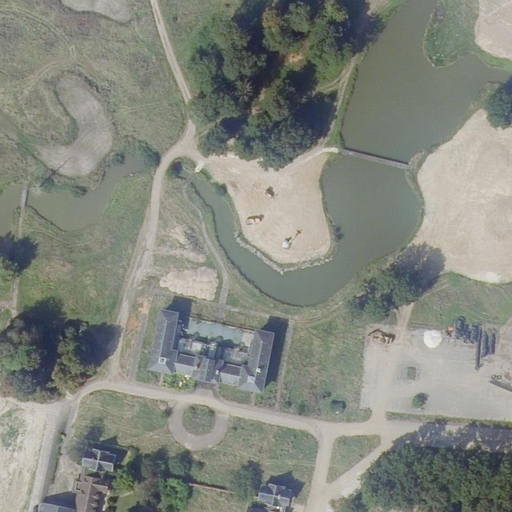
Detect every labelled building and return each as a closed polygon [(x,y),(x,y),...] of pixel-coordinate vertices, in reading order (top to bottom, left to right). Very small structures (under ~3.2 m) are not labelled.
[(155,369),(267,392),(277,337),(260,333),(253,368),(173,354),(181,317),(164,314),(155,369)] [(195,341),(192,355),(222,361),(225,348),(195,341)] [(99,455),(91,453),(88,466),(111,470),(118,472),(121,459),(110,456),(111,453),(99,451),(99,455)] [(111,470),(88,466),(79,510),(79,511),(102,511),(106,493),(113,494),(115,479),(109,478),(111,470)] [(273,490),(267,489),(265,501),(271,502),(289,506),(292,493),(283,491),(284,488),(273,486),(273,490)] [(287,511),(289,506),(271,502),(269,511),(267,511),(254,509),(253,511),(287,511)]
